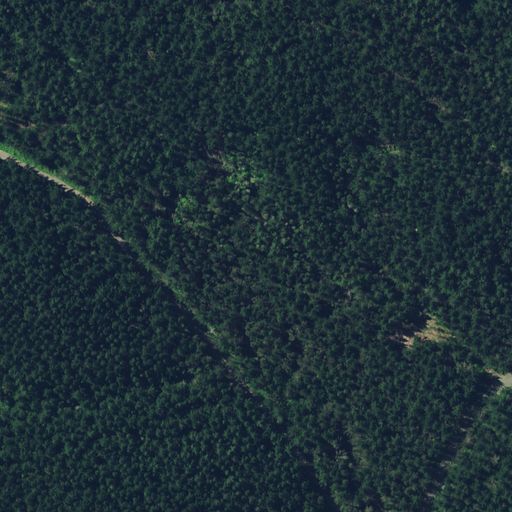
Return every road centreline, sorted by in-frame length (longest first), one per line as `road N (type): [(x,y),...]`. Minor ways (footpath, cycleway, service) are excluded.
road 1 (track): [(511,344),(89,190)]
road 2 (track): [(89,190),(346,511)]
road 3 (unclassified): [(408,511),(464,394),(511,367)]
